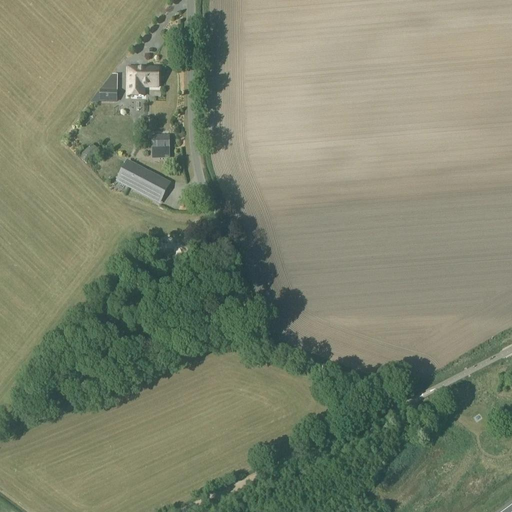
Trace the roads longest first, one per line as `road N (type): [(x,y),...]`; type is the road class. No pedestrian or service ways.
road 1 (unclassified): [(405,404),(289,357),(244,320),(198,158),(194,0)]
road 2 (track): [(177,511),(377,416),(392,399)]
